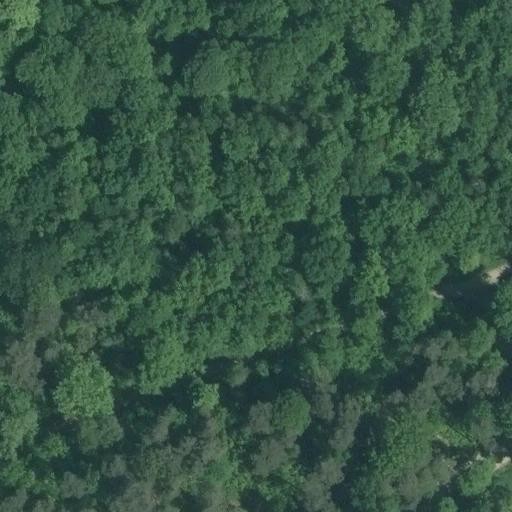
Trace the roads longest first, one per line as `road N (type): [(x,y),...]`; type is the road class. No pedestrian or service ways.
road 1 (track): [(511,256),(0,434)]
road 2 (track): [(0,235),(189,366)]
